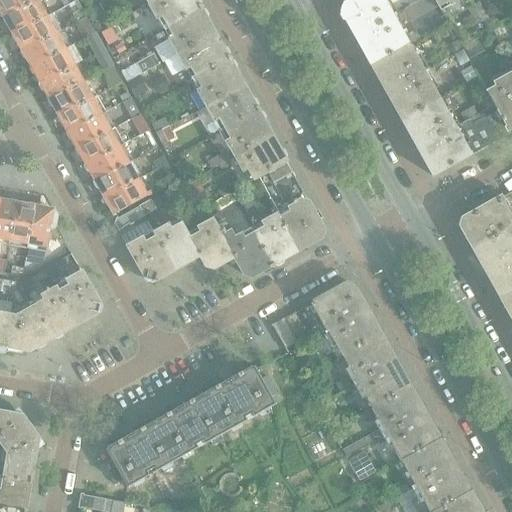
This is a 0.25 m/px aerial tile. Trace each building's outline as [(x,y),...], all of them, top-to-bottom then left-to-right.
[(25,7),(37,0),(0,0),(0,12),(2,16),(19,7),(25,7)] [(33,23),(50,14),(42,0),(37,0),(25,7),(19,7),(2,16),(3,17),(2,18),(2,21),(4,26),(8,27),(11,33),(29,23),(33,23)] [(64,8),(77,0),(62,0),(60,1),(64,8)] [(200,9),(195,0),(145,0),(156,18),(159,16),(166,28),(200,9)] [(394,16),(385,0),(355,0),(345,6),(342,17),(354,38),(394,16)] [(433,0),(421,0),(418,2),(424,13),(426,15),(438,8),(433,0)] [(459,0),(433,0),(438,8),(449,2),(451,5),(459,0)] [(488,20),(478,3),(473,6),(482,22),(488,31),(498,26),(493,17),(488,20)] [(107,19),(99,5),(89,10),(97,25),(107,19)] [(482,22),(473,6),(467,10),(476,26),(482,22)] [(229,60),(200,9),(166,28),(170,37),(167,39),(185,70),(180,73),(186,84),(189,83),(229,60)] [(74,24),(85,17),(81,12),(71,18),(74,24)] [(44,40),(60,31),(50,14),(33,23),(29,23),(11,33),(12,34),(11,34),(11,37),(14,42),(17,44),(17,43),(20,49),(37,40),(44,40)] [(410,44),(394,16),(354,38),(370,66),(410,44)] [(85,18),(74,24),(82,38),(93,32),(85,18)] [(117,41),(111,28),(101,34),(107,46),(117,41)] [(53,56),(69,48),(60,31),(44,40),(37,40),(20,49),(21,50),(20,50),(20,54),(23,58),(26,60),(29,65),(46,56),(53,56)] [(104,50),(94,33),(85,39),(94,55),(104,50)] [(475,55),(468,43),(461,47),(467,59),(475,55)] [(425,71),(410,44),(370,66),(385,94),(425,71)] [(62,72),(78,64),(82,62),(73,46),(69,48),(53,56),(46,56),(29,65),(30,66),(29,70),(32,75),(35,76),(38,81),(54,73),(62,72)] [(113,66),(104,50),(94,55),(100,66),(97,67),(100,73),(102,72),(103,71),(112,66),(113,66)] [(511,65),(505,54),(499,57),(506,69),(511,65)] [(159,65),(153,55),(136,64),(141,75),(159,65)] [(431,66),(439,62),(436,57),(429,62),(431,66)] [(506,69),(499,57),(493,61),(500,72),(506,69)] [(174,63),(171,58),(164,62),(167,67),(174,63)] [(257,111),(238,76),(229,60),(189,83),(195,92),(196,91),(212,120),(216,119),(223,130),(257,111)] [(71,88),(87,80),(78,64),(62,72),(54,73),(38,81),(39,82),(39,83),(38,86),(41,91),(44,92),(48,98),(65,88),(71,88)] [(103,71),(102,72),(111,88),(121,82),(112,66),(103,71)] [(441,99),(425,71),(385,94),(401,121),(441,99)] [(511,127),(511,80),(509,74),(492,84),(494,87),(485,92),(492,105),(507,130),(511,127)] [(80,105),(96,96),(87,80),(71,88),(65,88),(48,98),(48,99),(47,102),(50,107),(53,109),(54,108),(57,114),(74,104),(80,105)] [(130,99),(127,93),(119,98),(122,103),(130,99)] [(456,126),(449,114),(456,110),(448,95),(441,99),(401,121),(416,148),(456,126)] [(88,121),(105,112),(96,96),(80,105),(74,104),(57,114),(57,115),(56,119),(59,123),(62,125),(63,125),(66,130),(83,121),(88,121)] [(139,115),(130,99),(122,103),(131,120),(139,115)] [(507,130),(492,105),(482,111),(499,139),(509,134),(507,130)] [(432,177),(499,139),(482,111),(479,112),(476,106),(460,115),(463,121),(456,126),(416,148),(432,177)] [(285,160),(257,111),(223,130),(228,138),(224,141),(241,171),(245,169),(251,179),(255,177),(285,160)] [(98,137),(115,129),(105,112),(88,121),(83,121),(66,130),(66,131),(65,135),(68,140),(71,141),(72,141),(75,146),(91,137),(98,137)] [(145,126),(137,130),(140,135),(148,131),(145,126)] [(173,140),(167,128),(156,135),(162,146),(173,140)] [(107,154),(124,145),(123,144),(129,141),(124,133),(119,136),(115,129),(98,137),(91,137),(75,146),(75,147),(75,148),(74,151),(77,156),(80,157),(81,157),(84,163),(101,153),(107,154)] [(116,169),(133,160),(124,145),(107,154),(101,153),(84,163),(84,164),(84,167),(86,172),(90,173),(93,179),(110,169),(116,169)] [(211,171),(230,160),(225,152),(206,162),(211,171)] [(161,158),(152,163),(156,170),(165,164),(161,158)] [(125,187),(142,178),(133,160),(116,169),(110,169),(93,179),(93,180),(93,184),(95,188),(99,190),(99,189),(102,195),(119,186),(125,187)] [(323,231),(285,163),(286,162),(285,160),(255,177),(276,214),(260,223),(262,227),(253,233),(272,267),(321,239),(323,231)] [(163,189),(175,181),(171,174),(159,182),(163,189)] [(113,215),(151,194),(142,178),(125,187),(119,186),(102,195),(103,196),(102,196),(102,200),(104,205),(108,206),(113,215)] [(203,192),(196,180),(186,186),(195,196),(203,192)] [(183,206),(172,188),(164,193),(174,211),(183,206)] [(511,226),(511,219),(500,198),(461,220),(459,226),(472,249),(511,226)] [(16,223),(19,204),(18,204),(18,203),(16,201),(11,200),(8,201),(7,202),(1,201),(0,206),(0,243),(7,245),(11,227),(16,223)] [(151,200),(138,207),(138,208),(143,217),(144,217),(156,210),(151,200)] [(35,226),(38,207),(37,207),(34,204),(29,203),(26,205),(19,204),(16,223),(11,227),(7,245),(27,248),(30,230),(35,226)] [(50,233),(54,227),(56,216),(53,210),(38,207),(35,226),(30,230),(27,248),(46,252),(50,233)] [(272,267),(253,233),(244,238),(241,233),(234,237),(231,230),(225,233),(223,231),(220,233),(206,207),(200,210),(203,216),(193,222),(193,223),(183,228),(199,257),(205,267),(213,270),(228,261),(230,265),(230,266),(236,263),(243,276),(251,278),(272,267)] [(114,221),(114,224),(118,232),(143,217),(138,208),(114,221)] [(199,257),(183,228),(180,222),(172,227),(169,223),(152,233),(154,236),(146,241),(144,237),(126,247),(145,280),(153,282),(199,257)] [(511,293),(511,226),(472,249),(501,300),(511,293)] [(62,273),(60,270),(66,266),(67,262),(64,258),(45,270),(52,283),(61,278),(62,273)] [(11,267),(10,275),(21,277),(23,268),(11,267)] [(98,314),(100,305),(81,272),(65,281),(67,286),(58,291),(56,287),(40,296),(42,300),(16,316),(0,312),(0,351),(12,353),(12,349),(29,352),(98,314)] [(35,286),(31,278),(20,284),(25,292),(35,286)] [(374,323),(353,286),(346,285),(310,305),(326,330),(327,330),(342,357),(380,335),(380,334),(380,330),(377,325),(374,323)] [(511,293),(501,300),(511,319),(511,293)] [(299,347),(294,338),(304,332),(294,314),(272,326),(284,348),(287,354),(299,347)] [(403,376),(387,346),(387,343),(384,337),(381,336),(380,335),(342,357),(372,409),(409,387),(409,386),(410,383),(406,377),(403,376)] [(253,417),(273,406),(275,405),(254,367),(251,368),(251,367),(204,393),(205,394),(204,395),(225,433),(246,421),(244,418),(251,414),(253,417)] [(340,392),(350,386),(346,380),(326,391),(330,398),(340,392)] [(432,428),(424,413),(416,399),(416,395),(413,389),(410,388),(409,387),(372,409),(382,428),(342,451),(345,457),(377,439),(386,434),(401,461),(439,439),(438,439),(439,435),(436,429),(432,428)] [(204,445),(225,433),(204,395),(203,396),(202,394),(155,420),(156,422),(155,422),(176,460),(197,449),(195,445),(202,441),(204,445)] [(30,428),(22,416),(18,409),(12,414),(0,411),(0,446),(2,448),(30,428)] [(155,472),(176,460),(155,422),(154,423),(153,422),(106,448),(107,449),(105,450),(111,461),(122,481),(126,488),(148,476),(146,473),(153,468),(155,472)] [(31,481),(36,450),(43,445),(38,439),(30,428),(2,448),(6,455),(2,475),(31,481)] [(461,480),(445,451),(446,447),(443,442),(439,440),(439,439),(401,461),(415,487),(409,491),(405,493),(414,511),(428,511),(468,491),(467,491),(468,487),(465,481),(461,480)] [(122,481),(111,461),(103,465),(114,486),(122,481)] [(0,505),(26,510),(31,481),(2,475),(2,478),(0,477),(0,505)] [(405,493),(409,491),(405,484),(395,490),(399,496),(405,493)] [(481,511),(470,490),(468,491),(428,511),(481,511)] [(103,511),(109,511),(112,501),(81,496),(79,507),(103,511)]
